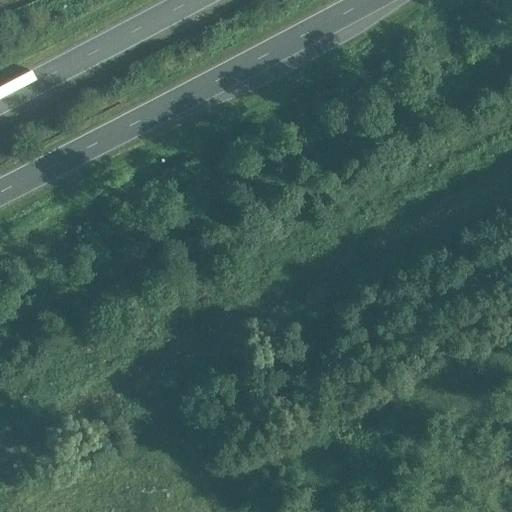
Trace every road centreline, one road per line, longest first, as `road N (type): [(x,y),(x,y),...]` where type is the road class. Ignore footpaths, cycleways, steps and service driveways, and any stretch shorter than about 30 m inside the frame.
road 1 (trunk): [(0,193),(373,0)]
road 2 (trunk): [(193,0),(0,101)]
